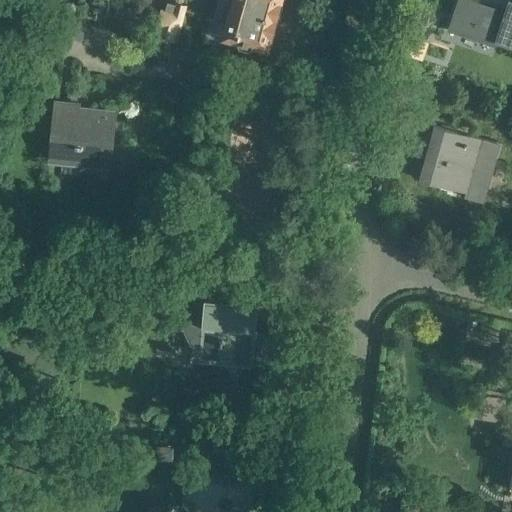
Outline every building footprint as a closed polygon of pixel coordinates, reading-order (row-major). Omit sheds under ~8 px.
[(218,0),(217,5),(276,20),(281,0),(218,0)] [(499,39),(511,43),(511,2),(508,12),(473,0),(458,0),(449,27),(497,43),(499,39)] [(155,30),(178,37),(186,5),(176,3),(176,5),(167,2),(165,9),(161,8),(155,30)] [(276,20),(217,5),(213,20),(225,23),(221,35),(206,31),(203,42),(221,47),(224,38),(238,42),(240,45),(250,48),(257,46),(268,49),(276,20)] [(84,42),(111,52),(118,34),(90,24),(84,42)] [(49,161),(110,167),(116,110),(79,107),(79,102),(55,100),(49,161)] [(465,197),(484,202),(495,161),(469,153),(473,136),(434,125),(419,178),(467,192),(465,197)] [(191,346),(200,347),(198,362),(253,367),(258,305),(204,300),(202,324),(182,322),(191,346)] [(237,445),(203,442),(201,471),(235,474),(237,445)] [(173,446),(151,445),(150,459),(172,461),(173,446)] [(182,511),(173,503),(164,511),(182,511)]
